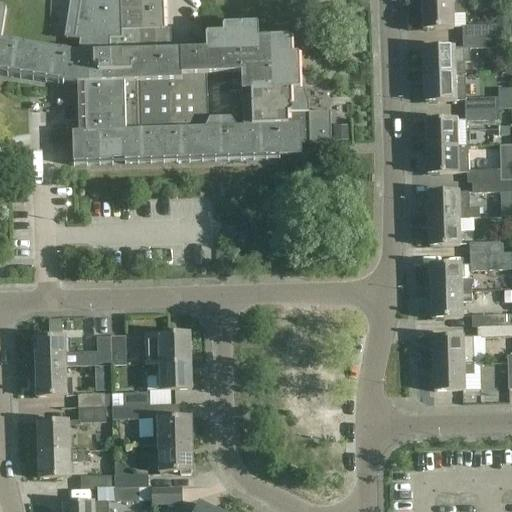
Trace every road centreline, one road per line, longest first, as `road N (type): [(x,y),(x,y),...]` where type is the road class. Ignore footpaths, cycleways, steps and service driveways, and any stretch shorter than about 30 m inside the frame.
road 1 (residential): [(389,292),(385,0)]
road 2 (residential): [(306,511),(236,475),(227,451),(224,298)]
road 3 (residential): [(224,298),(0,303)]
road 4 (unknown): [(299,295),(312,401),(365,428)]
road 5 (residential): [(389,292),(224,298)]
road 6 (residential): [(365,428),(511,424)]
road 7 (residential): [(365,428),(389,292)]
